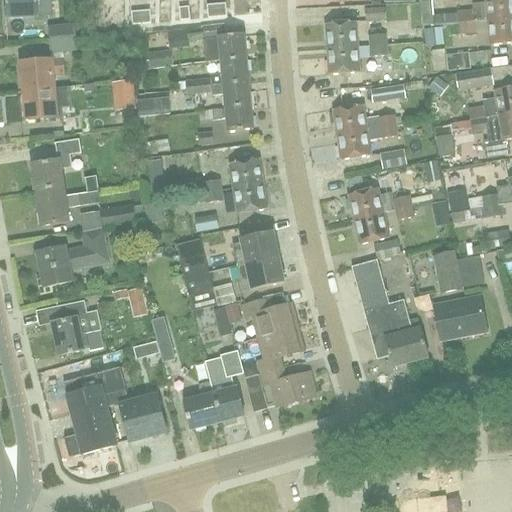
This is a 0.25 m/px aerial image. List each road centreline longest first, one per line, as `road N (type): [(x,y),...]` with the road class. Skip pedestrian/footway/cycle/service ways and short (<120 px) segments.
road 1 (residential): [(356,428),(300,205),(277,0)]
road 2 (unclassified): [(179,484),(356,428)]
road 3 (unclassified): [(356,428),(511,384)]
road 4 (tertiary): [(16,477),(23,420),(0,319)]
